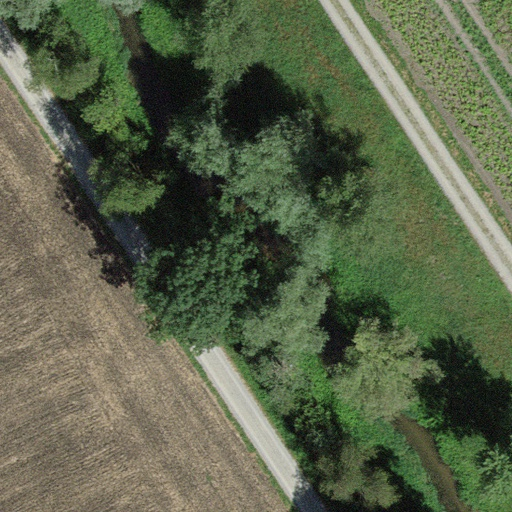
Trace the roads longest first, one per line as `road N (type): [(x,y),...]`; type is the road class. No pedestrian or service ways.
road 1 (track): [(309,511),(0,44)]
road 2 (track): [(511,292),(321,0)]
